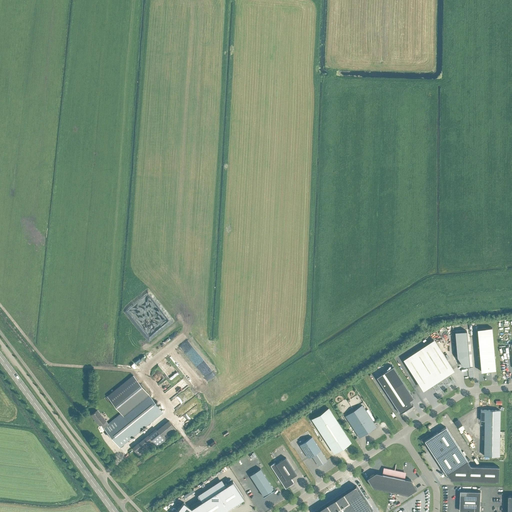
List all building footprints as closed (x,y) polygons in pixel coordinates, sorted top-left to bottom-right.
[(496,370),(492,327),(477,329),(481,371),(496,370)] [(469,365),(466,330),(455,331),(457,357),(460,361),(463,366),(469,365)] [(448,372),(452,369),(433,339),(404,359),(423,388),(432,382),(449,381),(448,372)] [(115,353),(90,374),(101,388),(127,367),(115,353)] [(412,403),(410,400),(413,397),(393,366),(377,376),(386,391),(399,411),(400,413),(413,404),(412,403)] [(97,409),(91,414),(99,425),(101,424),(103,427),(119,447),(163,411),(133,375),(108,396),(121,413),(108,423),(106,420),(97,409)] [(370,430),(376,426),(363,407),(346,417),(359,436),(369,429),(370,430)] [(334,452),(341,447),(350,442),(328,408),(312,419),(334,452)] [(484,455),(499,455),(500,409),(480,409),(480,420),(484,420),(484,455)] [(165,439),(176,430),(168,420),(156,429),(165,439)] [(467,460),(446,426),(424,440),(427,445),(428,444),(430,448),(450,480),(498,481),(498,465),(470,465),(467,460)] [(139,455),(154,442),(148,434),(132,447),(139,455)] [(327,459),(311,436),(299,444),(308,457),(312,455),(318,465),(327,459)] [(296,474),(285,457),(275,463),(275,462),(270,465),(285,487),(293,482),(290,478),(296,474)] [(260,468),(250,474),(263,496),(274,489),(260,468)] [(390,490),(394,470),(385,468),(383,473),(376,472),(367,478),(373,486),(390,490)] [(394,470),(390,490),(407,494),(416,488),(411,479),(403,477),(404,472),(394,470)] [(184,502),(175,511),(221,511),(244,498),(233,480),(191,507),(184,502)] [(356,485),(313,511),(369,511),(372,510),(356,485)] [(480,511),(481,491),(461,490),(460,510),(480,511)]
